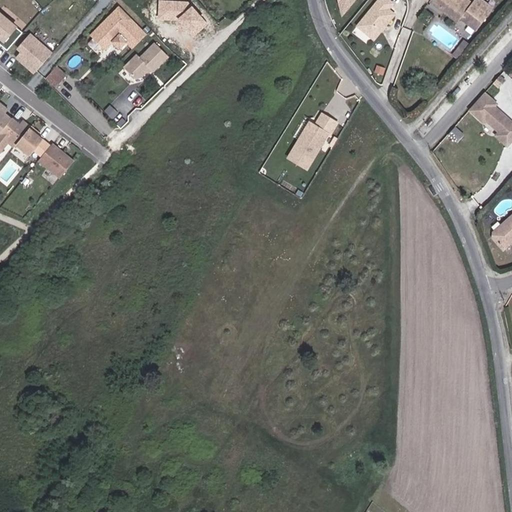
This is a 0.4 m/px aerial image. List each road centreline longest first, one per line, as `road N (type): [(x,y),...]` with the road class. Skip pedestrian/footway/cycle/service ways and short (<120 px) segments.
road 1 (tertiary): [(315,0),(334,56),(413,146)]
road 2 (tertiary): [(413,146),(467,241),(479,248),(491,283)]
road 3 (residential): [(413,146),(511,40)]
road 4 (residential): [(0,66),(111,157)]
